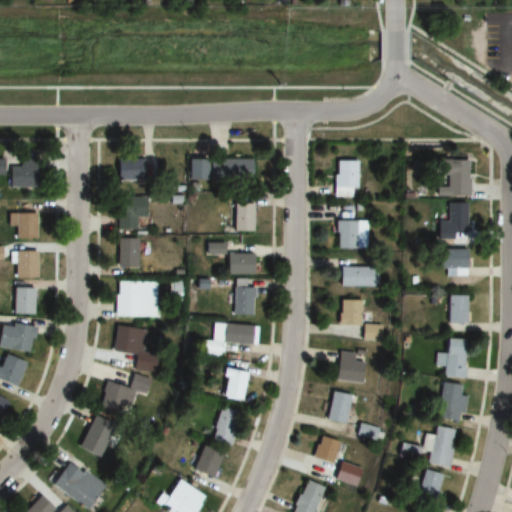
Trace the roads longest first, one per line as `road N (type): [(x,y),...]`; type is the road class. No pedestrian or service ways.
road 1 (residential): [(0,116),(346,111),(394,82),(416,86),(503,141)]
road 2 (residential): [(241,511),(268,451),(290,365),(296,113)]
road 3 (residential): [(0,473),(51,409),(75,333),(76,116)]
road 4 (residential): [(503,141),(511,170),(508,321),(495,450),(477,511)]
